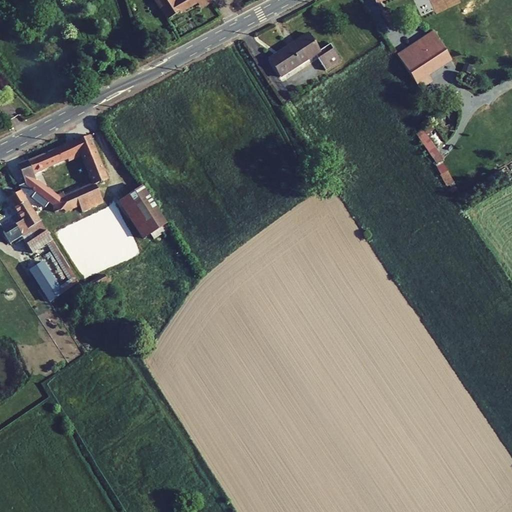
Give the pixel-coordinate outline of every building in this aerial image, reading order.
[(295,23),(255,49),(267,68),(302,44),(310,57),(325,47),(317,34),(307,41),(295,23)] [(420,24),(386,45),(393,55),(427,35),(420,24)] [(427,35),(393,55),(403,72),(437,52),(427,35)] [(431,126),(424,130),(431,141),(438,137),(431,126)] [(434,164),(442,160),(424,128),(415,133),(434,164)] [(87,136),(28,160),(32,171),(80,152),(91,183),(54,194),(53,189),(47,191),(44,198),(49,199),(51,206),(75,198),(77,204),(87,202),(84,194),(96,191),(93,183),(103,180),(87,136)] [(24,179),(16,183),(19,188),(26,199),(31,197),(42,203),(44,198),(47,191),(32,183),(32,171),(28,160),(26,159),(17,163),(24,179)] [(131,178),(107,192),(131,232),(155,217),(131,178)] [(26,199),(19,188),(4,197),(18,219),(12,223),(0,230),(7,241),(18,235),(28,251),(42,242),(50,238),(36,215),(33,210),(26,199)] [(87,202),(88,204),(99,200),(96,191),(84,194),(87,202)] [(51,240),(50,238),(42,242),(64,278),(55,284),(39,260),(26,269),(46,301),(77,282),(51,240)] [(106,276),(93,282),(96,288),(109,282),(106,276)]
